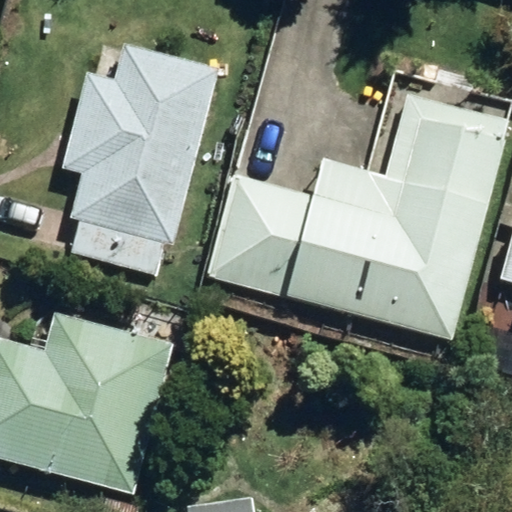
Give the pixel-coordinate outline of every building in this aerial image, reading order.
[(54,245),(147,271),(156,239),(165,242),(211,73),(119,48),(110,83),(79,74),(52,171),(73,177),(54,245)] [(310,201),(234,181),(209,279),(449,342),(507,126),(403,99),(382,178),(320,162),(310,201)] [(511,224),(508,223),(493,279),(511,284),(511,224)] [(0,461),(125,495),(166,346),(49,314),(39,353),(0,342),(0,461)] [(100,511),(136,511),(137,510),(103,502),(100,511)]
